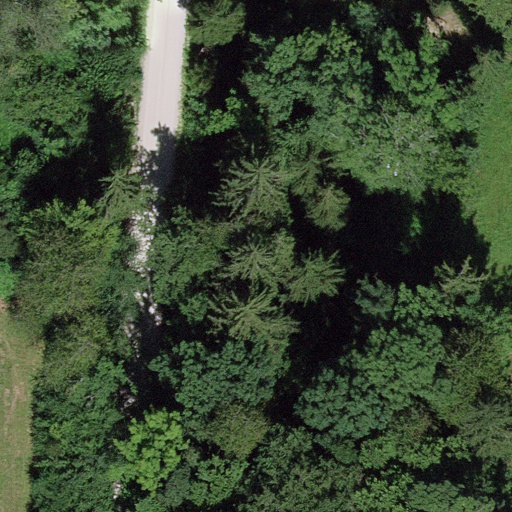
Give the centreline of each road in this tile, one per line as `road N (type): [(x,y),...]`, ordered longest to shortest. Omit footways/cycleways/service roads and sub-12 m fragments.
road 1 (track): [(190,511),(224,326),(204,95),(226,0)]
road 2 (track): [(133,511),(165,0)]
